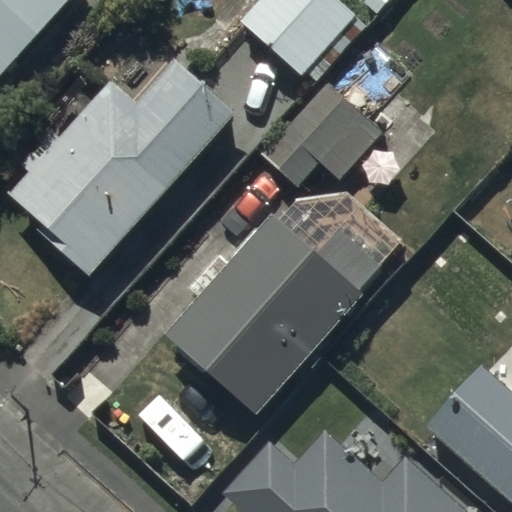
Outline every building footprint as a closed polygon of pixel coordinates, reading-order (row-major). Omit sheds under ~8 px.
[(0,0),(0,122),(105,8),(95,0),(0,0)] [(285,0),(248,41),(312,98),(364,41),(319,0),(285,0)] [(18,220),(105,299),(248,144),(185,87),(148,126),(124,104),(18,220)] [(388,160),(329,106),(263,177),(307,217),(330,192),(345,206),(388,160)] [(177,364),(261,440),(367,325),(360,319),(385,292),(345,256),(321,283),(282,248),(177,364)] [(511,511),(511,402),(486,380),(431,441),(509,511),(511,511)] [(386,511),(330,461),(301,492),(278,471),(240,511),(441,511),(412,485),(386,511)]
